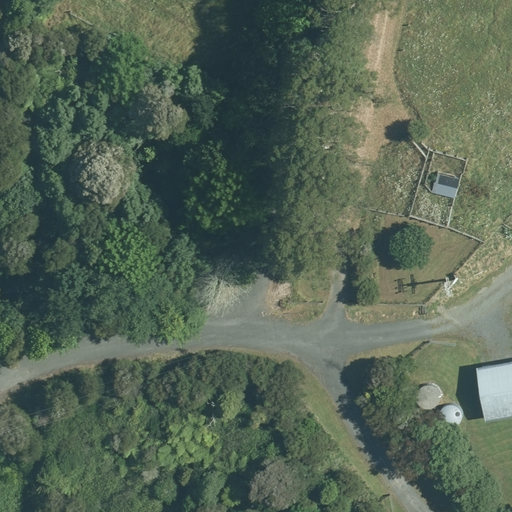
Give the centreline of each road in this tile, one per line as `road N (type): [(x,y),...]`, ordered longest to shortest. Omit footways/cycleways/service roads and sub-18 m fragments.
road 1 (unknown): [(240,324),(300,0)]
road 2 (unknown): [(240,324),(383,338),(447,314),(511,266)]
road 3 (unknown): [(240,324),(179,319),(80,332),(0,365)]
